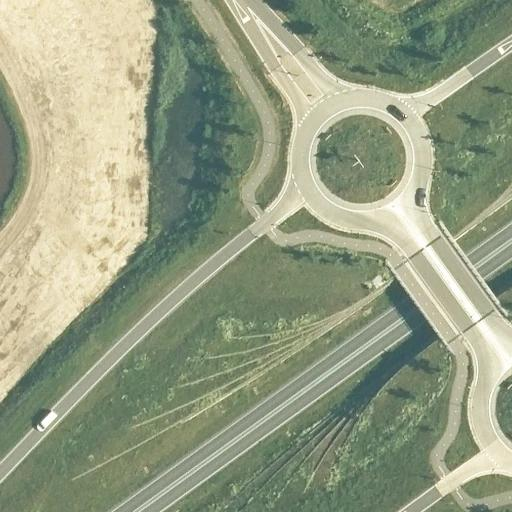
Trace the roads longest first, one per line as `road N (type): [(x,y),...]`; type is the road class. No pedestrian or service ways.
road 1 (trunk): [(137,511),(511,242)]
road 2 (trunk): [(305,190),(178,294),(0,473)]
road 3 (secondary): [(395,212),(503,362)]
road 4 (tertiary): [(236,0),(309,125)]
road 5 (tertiary): [(341,102),(240,0)]
road 6 (trunk): [(511,44),(405,118)]
